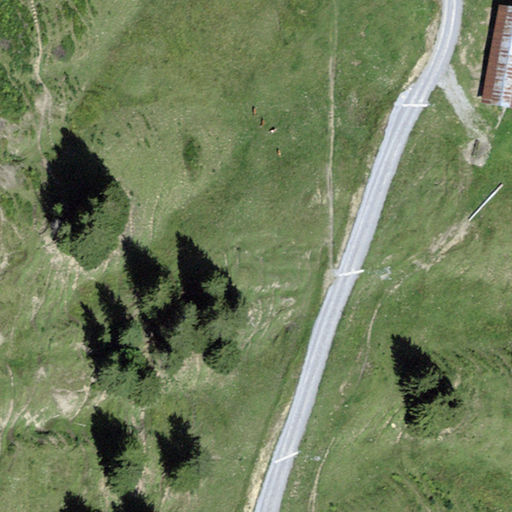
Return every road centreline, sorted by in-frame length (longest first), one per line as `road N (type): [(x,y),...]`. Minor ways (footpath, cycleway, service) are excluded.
road 1 (track): [(452,0),(442,54),(392,144),(341,286)]
road 2 (track): [(341,286),(399,272),(457,225),(474,128),(437,62)]
road 3 (track): [(341,286),(269,511)]
